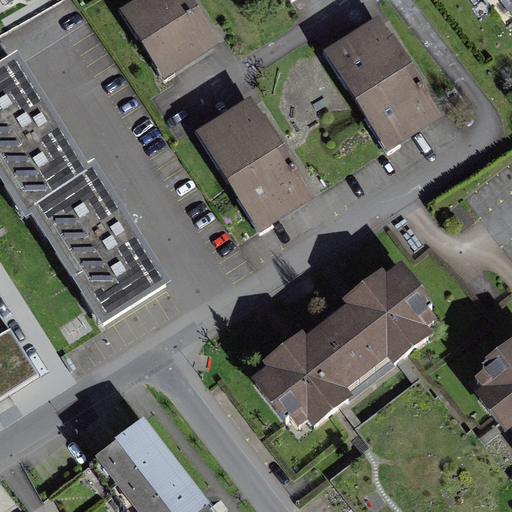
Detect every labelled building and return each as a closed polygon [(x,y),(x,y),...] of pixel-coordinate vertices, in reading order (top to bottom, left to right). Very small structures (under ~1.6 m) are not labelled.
[(193,0),(138,0),(121,11),(165,81),(221,45),(193,0)] [(511,0),(501,0),(501,2),(511,16),(511,15),(511,0)] [(379,17),(324,52),(388,154),(443,118),(379,17)] [(0,179),(26,220),(32,216),(29,211),(92,170),(89,165),(18,54),(0,64),(0,179)] [(252,97),(195,134),(260,233),(315,198),(252,97)] [(29,211),(32,216),(102,326),(172,283),(95,161),(89,165),(92,170),(29,211)] [(267,368),(251,380),(287,424),(292,421),(298,429),(308,421),(313,429),(334,413),(354,398),(348,390),(389,358),(395,365),(434,335),(427,328),(438,319),(429,310),(435,305),(401,262),(386,274),(382,270),(343,301),(347,305),(307,337),(303,333),(263,363),(267,368)] [(0,400),(40,374),(10,331),(0,336),(0,400)] [(511,340),(478,365),(483,371),(475,377),(483,388),(475,394),(505,434),(511,429),(511,340)] [(215,511),(144,419),(89,461),(126,511),(215,511)]
